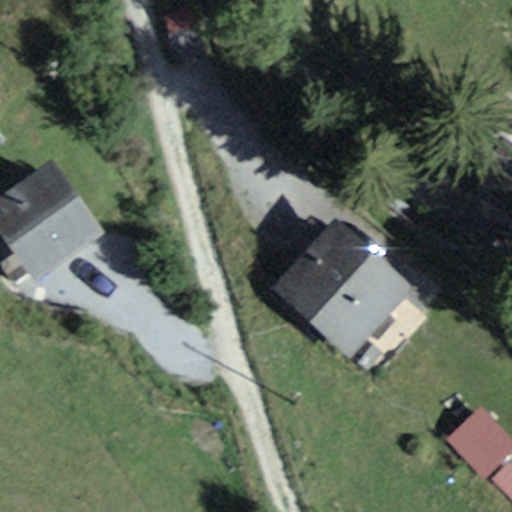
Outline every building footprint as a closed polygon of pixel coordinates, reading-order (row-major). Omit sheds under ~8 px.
[(500,202),(511,213),(511,165),(472,129),(421,184),(472,232),(500,202)] [(59,158),(0,203),(0,235),(39,286),(113,229),(59,158)] [(343,219),(273,295),(349,364),(418,288),(343,219)] [(447,429),(483,473),(511,448),(511,431),(485,398),(447,429)] [(511,455),(510,454),(493,473),(511,490),(511,455)]
